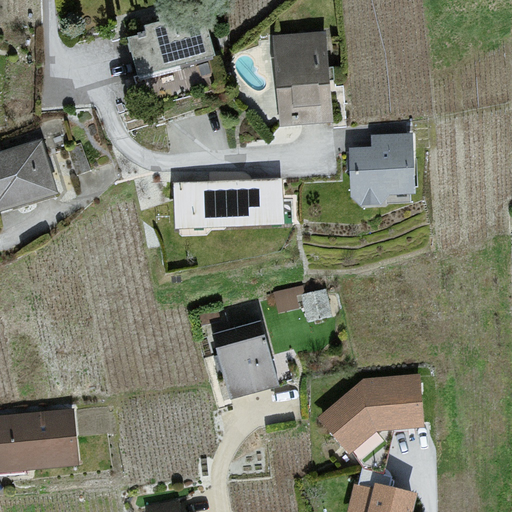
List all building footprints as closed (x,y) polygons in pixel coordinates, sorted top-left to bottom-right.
[(143,31),(125,40),(138,88),(144,96),(186,87),(184,83),(215,78),(211,62),(220,58),(208,29),(187,26),(143,31)] [(323,35),(269,39),(277,133),(327,126),(323,35)] [(369,150),(347,152),(349,199),(360,208),(380,208),(387,196),(414,196),(411,139),(368,138),(369,150)] [(0,214),(55,197),(38,144),(0,155),(0,214)] [(282,182),(171,185),(175,233),(284,230),(282,182)] [(325,292),(300,298),(307,326),(331,319),(325,292)] [(258,323),(214,335),(231,396),(275,384),(258,323)] [(362,381),(316,419),(351,457),(379,431),(422,431),(416,378),(362,381)] [(71,413),(0,418),(0,476),(74,471),(71,413)] [(412,511),(417,497),(375,485),(367,511),(412,511)] [(185,511),(183,503),(140,508),(140,511),(185,511)]
